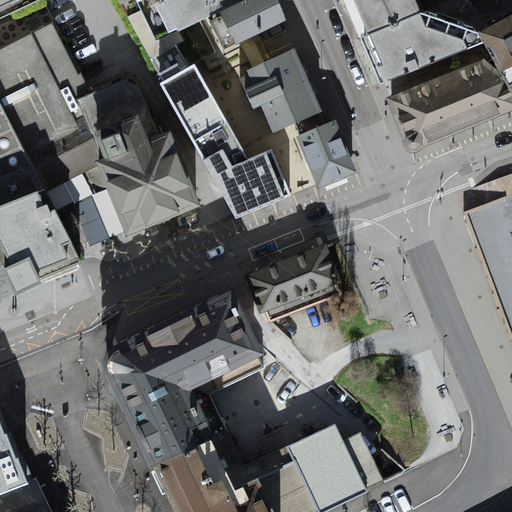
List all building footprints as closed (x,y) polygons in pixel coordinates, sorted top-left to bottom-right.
[(0,0),(0,15),(31,0),(0,0)] [(251,0),(166,0),(162,2),(178,36),(220,16),(251,0)] [(251,0),(220,16),(235,50),(286,24),(275,0),(251,0)] [(423,10),(419,0),(339,0),(353,36),(423,10)] [(423,10),(353,36),(371,87),(488,46),(486,33),(423,10)] [(511,18),(486,33),(488,46),(511,88),(511,87),(511,18)] [(52,24),(0,51),(0,106),(54,213),(92,195),(111,241),(125,236),(196,209),(195,208),(165,137),(160,126),(156,128),(138,86),(121,80),(90,94),(52,24)] [(292,50),(247,71),(273,136),(292,127),(294,135),(322,124),(292,50)] [(194,65),(159,84),(233,219),(290,197),(270,150),(245,159),(194,65)] [(480,67),(389,99),(410,154),(511,111),(511,94),(501,98),(506,88),(480,67)] [(0,261),(17,299),(38,289),(36,284),(80,265),(54,213),(0,106),(0,261)] [(322,124),(294,135),(314,188),(354,173),(332,121),(322,124)] [(511,172),(474,187),(477,197),(481,207),(464,211),(511,337),(511,172)] [(326,246),(248,276),(265,322),(344,292),(326,246)] [(110,351),(102,363),(178,511),(326,511),(363,493),(335,425),(245,467),(204,393),(265,366),(231,294),(110,351)] [(0,495),(34,479),(2,404),(0,405),(0,495)] [(50,511),(34,479),(0,495),(0,511),(50,511)]
